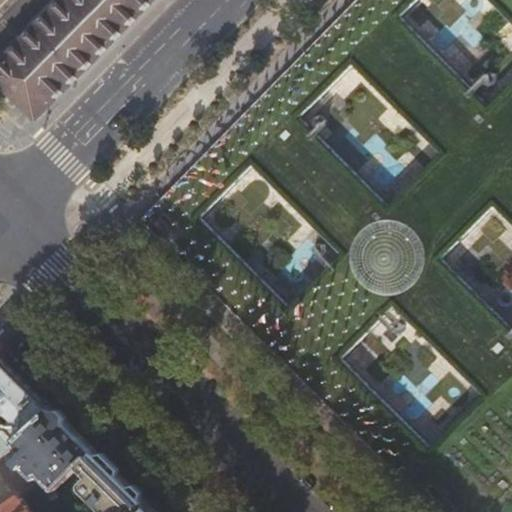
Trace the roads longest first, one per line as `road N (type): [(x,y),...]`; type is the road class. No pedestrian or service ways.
road 1 (secondary): [(276,494),(0,222)]
road 2 (tertiary): [(221,0),(0,220)]
